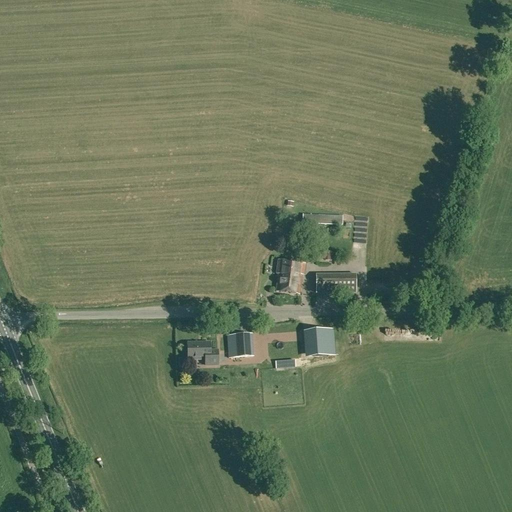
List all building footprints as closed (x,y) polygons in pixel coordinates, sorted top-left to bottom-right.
[(511,81),(511,61),(510,60),(502,77),(511,81)] [(342,226),(343,217),(303,215),(302,224),(342,226)] [(331,262),(332,253),(325,252),(325,253),(317,252),(317,259),(324,260),(324,261),(331,262)] [(304,276),(305,264),(278,261),(276,275),(278,275),(277,293),(300,295),(302,276),(304,276)] [(356,273),(316,275),(316,293),(356,291),(356,273)] [(333,330),(312,332),(314,358),(335,356),(333,330)] [(229,359),(253,357),(252,335),(228,337),(229,359)] [(206,360),(206,366),(218,366),(218,351),(210,352),(210,344),(187,344),(188,360),(206,360)] [(293,351),(279,357),(284,368),(298,362),(293,351)] [(303,359),(306,388),(325,386),(322,357),(303,359)] [(188,367),(188,360),(178,360),(178,368),(188,367)]
